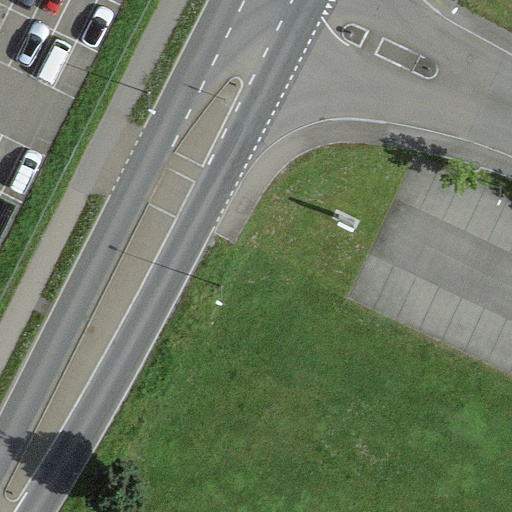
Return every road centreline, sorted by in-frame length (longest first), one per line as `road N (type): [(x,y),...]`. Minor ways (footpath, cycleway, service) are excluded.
road 1 (primary): [(0,510),(176,186),(263,0)]
road 2 (residential): [(511,101),(293,0)]
